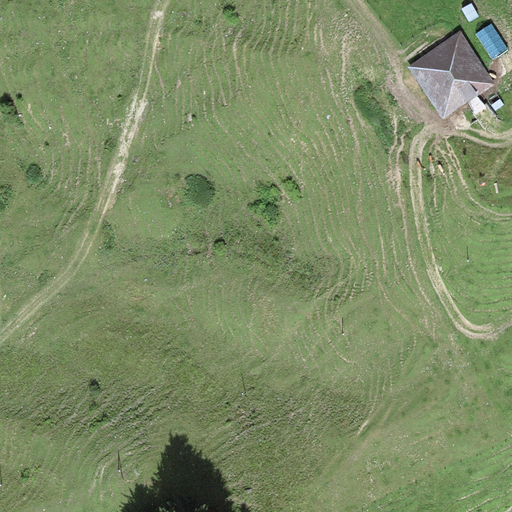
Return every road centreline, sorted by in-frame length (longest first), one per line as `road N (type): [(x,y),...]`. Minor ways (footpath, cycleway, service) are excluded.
road 1 (track): [(0,339),(76,264),(91,236),(165,0)]
road 2 (track): [(353,0),(431,120),(511,139)]
